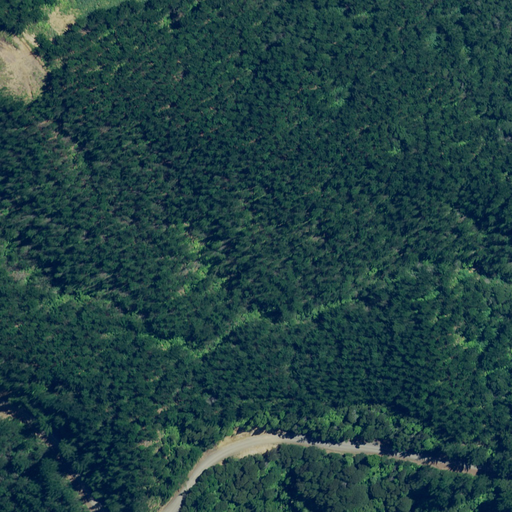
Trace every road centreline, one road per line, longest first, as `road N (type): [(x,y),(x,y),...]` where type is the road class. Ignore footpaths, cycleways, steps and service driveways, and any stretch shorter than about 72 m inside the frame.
road 1 (unclassified): [(511,476),(293,435),(238,447),(137,511)]
road 2 (unclassified): [(103,511),(55,489),(0,426)]
